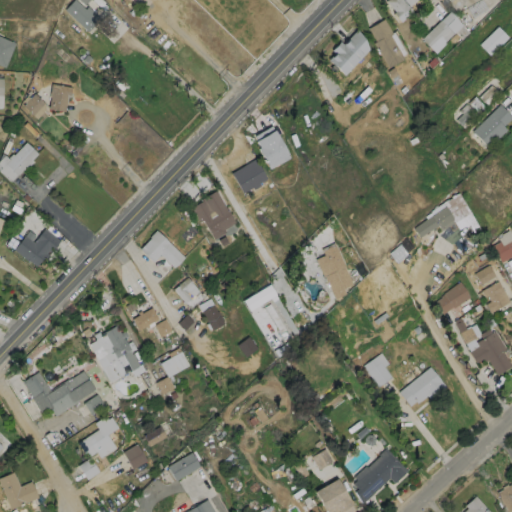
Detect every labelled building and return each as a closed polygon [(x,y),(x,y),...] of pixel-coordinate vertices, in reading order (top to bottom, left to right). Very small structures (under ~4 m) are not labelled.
[(71,0),(73,0),(83,9),(86,6),(98,18),(85,31),(62,9),(71,0)] [(410,10),(399,21),(391,12),(393,10),(384,0),(412,0),(406,5),(410,10)] [(474,0),(456,11),(449,0),(474,0)] [(461,24),(452,32),(443,41),(445,42),(434,52),(420,37),(449,10),(461,24)] [(403,57),(387,66),(372,41),(374,40),(367,27),(383,17),(392,33),(389,34),(403,57)] [(356,28),(368,48),(343,74),(327,59),(334,51),(331,48),(339,40),(342,43),(356,28)] [(0,36),(13,42),(3,67),(0,65),(0,36)] [(379,70),(360,90),(352,81),(370,62),(379,70)] [(69,86),(68,95),(65,95),(62,111),(46,108),(48,96),(47,96),(49,83),(69,86)] [(35,118),(46,107),(34,94),(23,105),(35,118)] [(511,117),(503,125),(506,129),(487,148),(470,130),(498,103),(511,117)] [(456,119),(461,124),(472,112),(467,108),(456,119)] [(252,141),(266,166),(287,154),(273,129),(252,141)] [(36,152),(30,159),(31,160),(23,170),(21,168),(15,174),(9,181),(0,172),(0,154),(1,152),(7,159),(8,158),(7,157),(10,153),(12,154),(24,141),(36,152)] [(259,185),(252,189),(251,186),(241,192),(230,173),(254,158),(265,178),(257,183),(259,185)] [(214,190),(234,222),(223,229),(224,231),(212,239),(201,220),(198,221),(190,207),(200,201),(199,199),(214,190)] [(462,238),(477,229),(456,194),(441,203),(462,238)] [(450,218),(436,227),(434,223),(415,236),(409,227),(441,205),(450,218)] [(450,247),(461,241),(450,221),(439,228),(450,247)] [(58,240),(49,251),(47,250),(46,252),(47,254),(44,258),(42,256),(35,265),(28,259),(26,260),(12,248),(23,235),(32,241),(43,227),(58,240)] [(154,230),(183,256),(172,267),(158,254),(152,261),(138,249),(149,237),(148,236),(154,230)] [(489,241),(497,262),(511,255),(511,236),(510,232),(489,241)] [(341,267),(348,283),(339,288),(342,292),(331,297),(321,275),(320,276),(311,258),(320,254),(317,247),(330,241),(342,267),(341,267)] [(472,273),(479,285),(494,277),(488,265),(472,273)] [(197,291),(183,303),(172,289),(186,276),(197,291)] [(467,297),(451,308),(450,306),(440,314),(432,302),(439,297),(438,296),(441,294),(441,293),(457,281),(467,297)] [(508,301),(488,313),(483,304),(489,300),(483,288),(496,281),(508,301)] [(247,311),(269,298),(273,306),(278,303),(267,284),(240,299),(247,311)] [(223,323),(210,330),(209,328),(208,329),(205,324),(207,323),(200,311),(212,304),(223,323)] [(150,307),(156,318),(136,330),(130,318),(137,314),(136,312),(139,310),(140,312),(150,307)] [(114,325),(119,332),(123,330),(126,335),(122,337),(125,343),(130,340),(134,348),(130,350),(129,348),(128,349),(131,354),(138,364),(139,363),(143,370),(133,376),(129,370),(130,369),(126,363),(121,366),(123,372),(108,381),(99,367),(100,367),(90,350),(98,346),(93,339),(103,333),(102,332),(114,325)] [(487,328),(490,332),(493,330),(504,349),(501,351),(509,365),(495,374),(486,359),(483,361),(481,358),(474,362),(467,350),(476,345),(474,342),(481,338),(478,334),(487,328)] [(187,365),(180,351),(158,362),(166,376),(187,365)] [(389,377),(374,386),(360,365),(378,352),(386,363),(382,366),(389,377)] [(445,387),(428,399),(425,395),(415,403),(414,401),(408,405),(397,391),(428,366),(445,387)] [(82,370),(93,388),(76,399),(77,400),(54,415),(49,407),(40,413),(30,397),(31,397),(21,381),(36,370),(49,391),(62,383),(61,381),(66,378),(67,379),(82,370)] [(104,415),(106,418),(109,416),(116,426),(105,433),(114,447),(98,457),(95,451),(86,457),(76,441),(97,428),(93,422),(104,415)] [(165,436),(158,426),(142,435),(148,446),(165,436)] [(297,449),(307,468),(326,458),(317,441),(297,449)] [(122,450),(130,468),(145,462),(137,444),(122,450)] [(385,447),(406,470),(393,482),(388,477),(361,502),(354,490),(357,487),(352,482),(355,479),(352,476),(364,464),(366,466),(378,454),(377,453),(385,447)] [(198,467),(190,452),(165,465),(173,480),(198,467)] [(98,471),(89,457),(77,465),(86,479),(98,471)] [(0,475),(12,471),(18,485),(30,480),(37,496),(9,508),(0,486),(0,475)] [(336,478),(354,509),(349,511),(338,511),(336,511),(333,511),(332,509),(327,511),(325,511),(314,490),(336,478)] [(511,509),(507,511),(495,492),(511,481),(511,509)] [(488,511),(461,511),(466,508),(463,505),(474,495),(488,511)] [(181,511),(208,497),(216,511),(181,511)]
